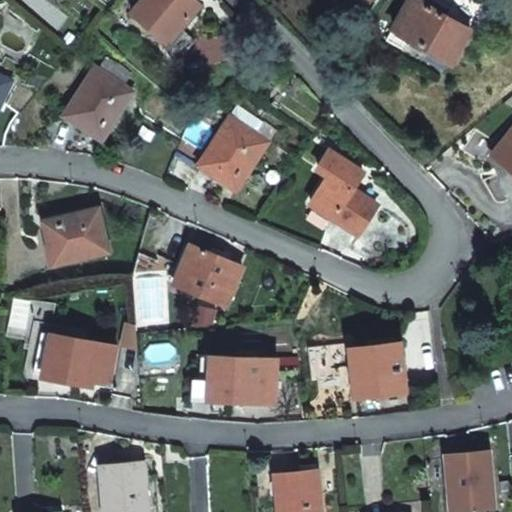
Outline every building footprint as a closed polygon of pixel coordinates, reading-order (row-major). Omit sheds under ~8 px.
[(201,5),(195,0),(144,0),(134,13),(168,43),(201,5)] [(346,0),(343,7),(362,20),(373,4),(366,0),(346,0)] [(419,12),(424,3),(418,0),(410,0),(407,6),(419,12)] [(471,30),(424,3),(419,12),(407,6),(394,29),(429,49),(427,59),(444,69),(452,62),(471,30)] [(106,121),(112,125),(134,92),(96,68),(65,116),(96,136),(106,121)] [(0,106),(12,81),(0,75),(0,106)] [(240,170),(247,175),(269,142),(232,117),(199,164),(230,185),(240,170)] [(102,141),(112,125),(106,121),(96,136),(102,141)] [(511,160),(511,169),(511,170),(511,133),(499,149),(511,160)] [(493,156),(511,170),(511,169),(511,160),(499,149),(493,156)] [(311,204),(315,206),(332,217),(358,234),(377,205),(352,189),(363,173),(328,151),(317,169),(328,176),(311,204)] [(237,190),(247,175),(240,170),(230,185),(237,190)] [(332,217),(315,206),(307,219),(323,230),(332,217)] [(100,208),(61,216),(63,223),(45,227),(54,264),(110,252),(100,208)] [(63,223),(61,216),(44,220),(45,227),(63,223)] [(244,267),(192,245),(176,283),(227,305),(244,267)] [(35,373),(45,375),(110,387),(118,347),(42,332),(35,373)] [(351,348),(356,396),(407,391),(402,343),(351,348)] [(201,396),(210,396),(212,357),(203,356),(201,396)] [(212,357),(210,396),(277,400),(279,359),(212,357)] [(468,458),(468,452),(447,454),(452,510),(495,507),(491,456),(468,458)] [(149,511),(145,462),(102,465),(105,511),(149,511)] [(298,478),(320,476),(320,470),(297,472),(298,478)] [(322,511),(320,476),(298,478),(297,472),(275,474),(278,511),(322,511)]
